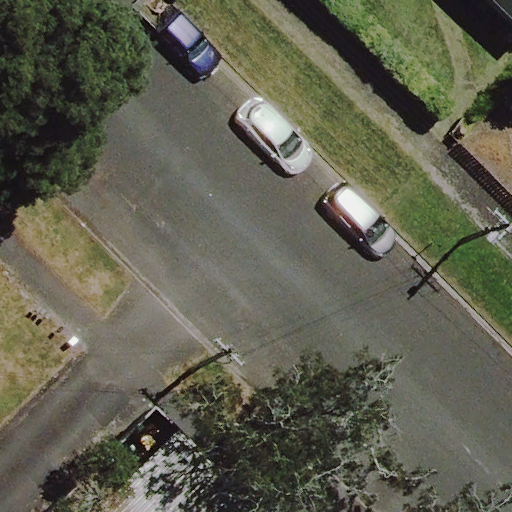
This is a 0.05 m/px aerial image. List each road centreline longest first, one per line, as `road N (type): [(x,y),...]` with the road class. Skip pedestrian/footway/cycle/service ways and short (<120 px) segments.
road 1 (residential): [(511,479),(32,0)]
road 2 (unknown): [(0,452),(238,206)]
